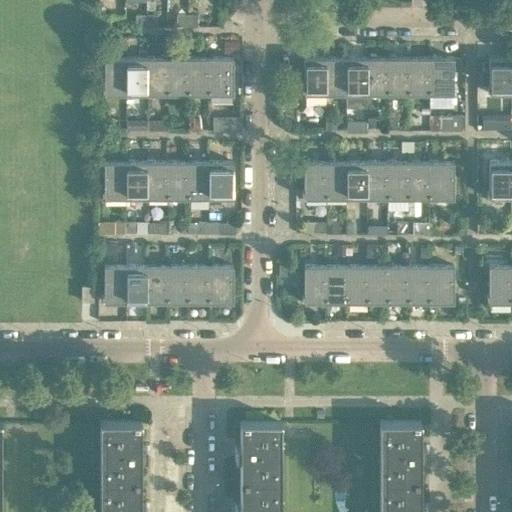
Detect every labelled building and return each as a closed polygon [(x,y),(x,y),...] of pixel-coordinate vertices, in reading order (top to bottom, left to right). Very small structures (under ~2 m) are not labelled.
[(99,14),(98,25),(109,25),(109,14),(99,14)] [(135,14),(135,25),(146,25),(146,14),(135,14)] [(156,25),(156,14),(146,14),(146,25),(156,25)] [(187,14),(176,14),(176,25),(187,25),(187,14)] [(197,14),(188,14),(187,14),(187,25),(197,25),(197,14)] [(52,47),(0,47),(0,303),(52,304),(52,47)] [(95,52),(75,52),(75,62),(95,62),(95,52)] [(103,93),(125,93),(125,56),(103,56),(103,85),(102,85),(102,89),(103,89),(103,93)] [(146,56),(125,56),(125,93),(146,93),(146,56)] [(167,56),(146,56),(146,93),(167,93),(167,56)] [(188,56),(167,56),(167,93),(187,93),(188,56)] [(208,56),(188,56),(187,93),(208,93),(208,56)] [(232,56),(208,56),(208,93),(232,93),(232,56)] [(303,92),(325,92),(325,56),(303,56),(303,85),(301,85),(301,89),(303,89),(303,92)] [(346,56),(325,56),(325,92),(346,92),(346,56)] [(367,56),(346,56),(346,92),(367,92),(367,56)] [(387,56),(367,56),(367,92),(387,92),(387,56)] [(408,56),(387,56),(387,92),(408,92),(408,56)] [(428,56),(408,56),(408,92),(428,92),(428,56)] [(453,56),(428,56),(428,92),(453,92),(453,56)] [(488,92),(510,92),(510,56),(488,56),(488,68),(488,83),(488,84),(486,85),(486,89),(488,89),(488,92)] [(95,62),(75,62),(75,72),(95,72),(95,62)] [(482,68),(478,68),(477,83),(488,83),(488,68),(482,68)] [(298,70),(282,70),(282,81),(298,82),(298,70)] [(95,72),(75,72),(75,82),(95,82),(95,72)] [(95,82),(75,82),(75,91),(95,91),(95,82)] [(95,91),(75,91),(75,101),(95,101),(95,91)] [(95,101),(75,101),(75,111),(95,111),(95,101)] [(95,111),(75,111),(75,121),(95,121),(95,111)] [(509,112),(494,112),(494,127),(509,127),(509,112)] [(438,129),(461,129),(461,114),(438,114),(438,129)] [(375,117),(367,117),(367,128),(375,128),(375,117)] [(397,117),(387,117),(387,128),(397,128),(397,117)] [(146,129),(146,119),(125,120),(125,130),(146,129)] [(95,121),(75,121),(75,131),(95,131),(95,121)] [(95,141),(75,141),(75,151),(95,151),(95,141)] [(95,151),(75,151),(75,160),(95,160),(95,151)] [(95,160),(75,160),(75,170),(95,170),(95,160)] [(103,196),(125,196),(125,160),(103,160),(103,189),(101,189),(101,193),(103,193),(103,196)] [(146,160),(125,160),(125,196),(146,196),(146,160)] [(167,160),(146,160),(146,196),(167,196),(167,160)] [(187,160),(167,160),(167,196),(187,196),(187,160)] [(208,160),(187,160),(187,196),(208,196),(208,160)] [(232,160),(208,160),(208,196),(232,196),(232,160)] [(303,197),(325,197),(325,160),(303,160),(303,189),(301,189),(301,193),(303,193),(303,197)] [(346,160),(325,160),(325,197),(346,197),(346,160)] [(367,160),(346,160),(346,197),(367,197),(367,160)] [(387,160),(367,160),(367,197),(387,197),(387,160)] [(408,160),(387,160),(387,197),(408,197),(408,160)] [(428,160),(408,160),(408,197),(428,197),(428,160)] [(453,160),(428,160),(428,197),(453,197),(453,160)] [(488,196),(510,196),(510,160),(488,160),(488,188),(486,188),(486,193),(488,193),(488,196)] [(95,170),(75,170),(75,180),(95,180),(95,170)] [(95,180),(75,180),(75,190),(95,190),(95,180)] [(95,190),(75,190),(75,200),(95,200),(95,190)] [(95,200),(75,200),(75,210),(95,210),(95,200)] [(95,210),(75,210),(75,220),(95,220),(95,210)] [(95,220),(75,220),(75,229),(95,230),(95,220)] [(314,220),(314,231),(324,231),(324,220),(314,220)] [(114,221),(114,231),(125,232),(125,221),(114,221)] [(135,221),(125,221),(125,232),(135,232),(135,221)] [(197,221),(197,232),(208,232),(208,221),(197,221)] [(234,221),(208,221),(208,232),(234,232),(234,221)] [(396,221),(396,232),(407,232),(407,221),(396,221)] [(413,221),(413,233),(428,233),(428,221),(413,221)] [(148,222),(148,232),(157,232),(157,222),(148,222)] [(95,230),(75,229),(75,239),(95,239),(95,230)] [(95,249),(75,249),(75,259),(95,259),(95,249)] [(95,259),(75,259),(75,269),(95,269),(95,259)] [(103,300),(125,300),(125,264),(103,264),(103,293),(101,293),(101,297),(103,297),(103,300)] [(146,264),(125,264),(125,300),(146,300),(146,264)] [(167,264),(146,264),(146,300),(167,300),(167,264)] [(187,264),(167,264),(167,300),(187,300),(187,264)] [(208,264),(187,264),(187,300),(208,300),(208,264)] [(232,264),(208,264),(208,300),(232,300),(232,264)] [(290,264),(279,264),(278,275),(289,275),(290,264)] [(303,300),(325,300),(325,264),(303,264),(303,293),(301,293),(301,297),(303,297),(303,300)] [(346,264),(325,264),(325,300),(346,300),(346,264)] [(367,264),(346,264),(346,300),(366,300),(367,264)] [(387,264),(367,264),(366,300),(387,300),(387,264)] [(408,264),(387,264),(387,300),(408,300),(408,264)] [(428,264),(408,264),(408,300),(428,300),(428,264)] [(453,264),(428,264),(428,300),(453,301),(453,264)] [(488,300),(510,300),(510,264),(488,264),(488,293),(486,293),(486,297),(488,297),(488,300)] [(95,269),(75,269),(75,279),(95,279),(95,269)] [(81,288),(81,300),(92,300),(92,288),(92,285),(81,285),(81,288)] [(80,289),(69,289),(69,300),(69,304),(80,304),(80,300),(80,289)] [(99,419),(99,421),(99,478),(104,478),(140,478),(140,455),(144,455),(144,456),(145,456),(145,443),(144,443),(144,444),(140,444),(140,421),(140,419),(99,419)] [(239,421),(240,421),(239,444),(235,444),(235,443),(234,443),(234,456),(235,456),(235,455),(239,455),(239,478),(280,478),(280,419),(239,419),(239,421)] [(379,419),(379,421),(379,478),(384,478),(420,478),(420,455),(424,455),(424,456),(425,456),(425,443),(424,443),(424,444),(420,444),(419,421),(420,421),(420,419),(379,419)] [(140,478),(104,478),(99,478),(99,511),(145,511),(145,501),(144,501),(144,502),(140,502),(140,478)] [(280,511),(280,478),(239,478),(239,502),(235,502),(235,501),(234,501),(234,511),(280,511)] [(420,478),(384,478),(379,478),(378,511),(425,511),(425,501),(424,501),(424,502),(420,502),(420,478)]
